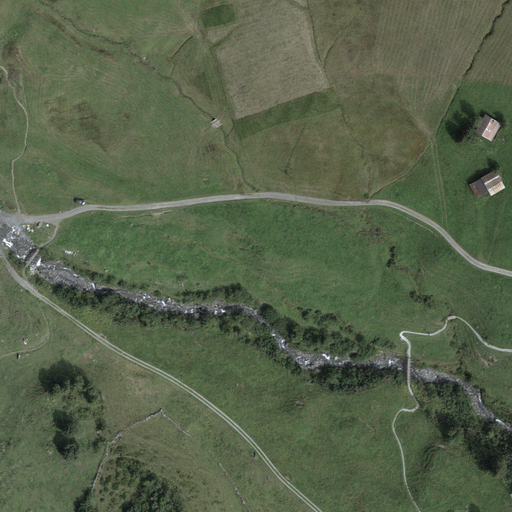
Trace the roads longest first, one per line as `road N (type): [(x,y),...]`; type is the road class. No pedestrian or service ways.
road 1 (track): [(37,218),(270,194),(386,203),(436,226),(477,264),(511,274)]
road 2 (track): [(319,511),(221,414),(37,294)]
